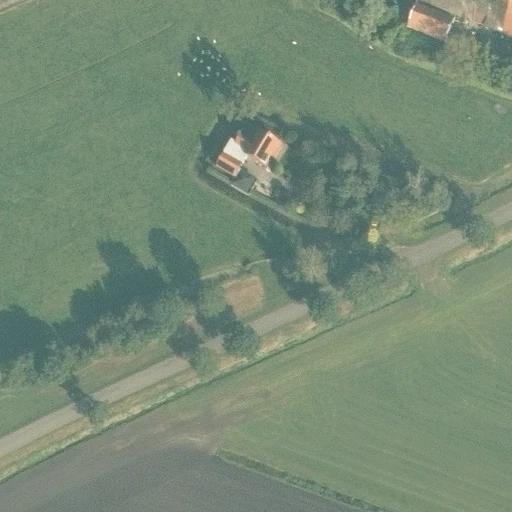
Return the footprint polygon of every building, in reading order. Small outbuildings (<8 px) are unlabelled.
[(511,0),(417,0),(417,3),(511,38),(511,0)] [(408,29),(445,43),(453,19),(416,6),(408,29)] [(248,126),(237,146),(231,142),(215,168),(233,180),(246,159),(267,172),(283,147),(248,126)] [(306,295),(285,300),(289,316),(310,312),(306,295)] [(251,337),(260,333),(254,317),(244,321),(251,337)]
